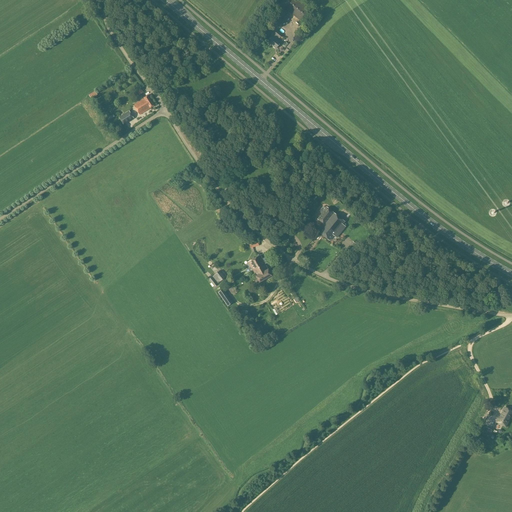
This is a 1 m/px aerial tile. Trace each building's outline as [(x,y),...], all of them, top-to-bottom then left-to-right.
[(309,9),(298,0),(285,0),(281,5),(300,21),(309,9)] [(274,24),(280,28),(289,18),(283,13),(274,24)] [(275,35),(274,37),(273,36),(267,42),(276,49),(281,43),(276,39),(278,37),(279,39),(282,35),(277,31),(274,34),(275,35)] [(144,98),(144,99),(134,106),(140,115),(151,108),(154,106),(148,96),(144,98)] [(124,125),(134,119),(129,111),(119,117),(124,125)] [(334,213),(318,232),(330,241),(335,234),(339,236),(342,232),(348,225),(334,213)] [(261,255),(248,262),(247,262),(251,269),(252,269),(253,271),(257,269),(266,264),(261,255)] [(268,269),(266,264),(257,269),(253,271),(256,276),(255,276),(259,283),(272,276),(268,269)] [(238,273),(239,275),(243,273),(241,269),(241,270),(238,265),(235,266),(238,271),(236,272),(237,274),(238,273)] [(213,277),(219,284),(225,279),(224,278),(227,276),(223,271),(224,270),(222,267),(220,269),(221,270),(213,277)] [(209,280),(211,283),(210,283),(214,287),(217,284),(212,278),(209,277),(209,280)] [(218,292),(228,307),(234,303),(231,298),(230,299),(225,292),(226,292),(224,289),(218,292)] [(511,411),(504,408),(503,411),(500,418),(499,418),(496,422),(506,427),(509,421),(508,420),(511,413),(511,411)] [(492,431),(486,427),(483,433),(489,436),(492,431)]
